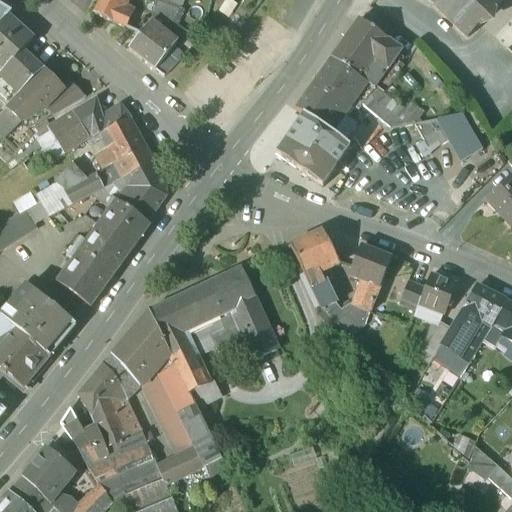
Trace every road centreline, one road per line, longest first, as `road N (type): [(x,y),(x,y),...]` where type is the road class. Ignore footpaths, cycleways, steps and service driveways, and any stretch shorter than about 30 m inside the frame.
road 1 (secondary): [(0,460),(180,231),(218,167)]
road 2 (residential): [(218,167),(339,217),(437,244),(511,281)]
road 3 (residential): [(24,0),(218,167)]
road 4 (secondary): [(218,167),(337,0)]
